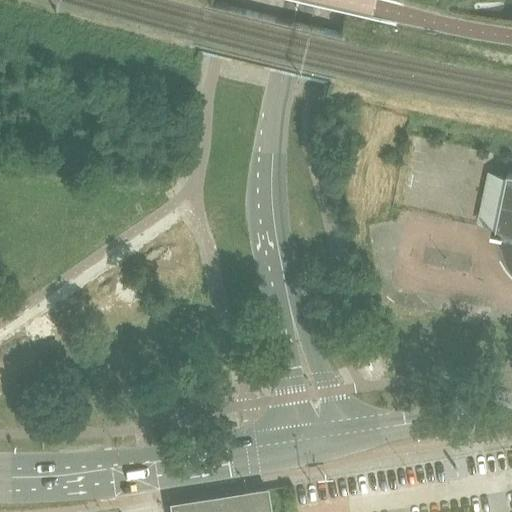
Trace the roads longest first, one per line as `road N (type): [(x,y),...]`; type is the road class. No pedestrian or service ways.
road 1 (secondary): [(0,489),(108,484),(290,455)]
road 2 (secondary): [(251,439),(0,465)]
road 3 (tertiary): [(297,0),(274,125),(273,233)]
road 4 (tertiary): [(331,391),(273,233)]
road 5 (tertiary): [(273,233),(293,396)]
